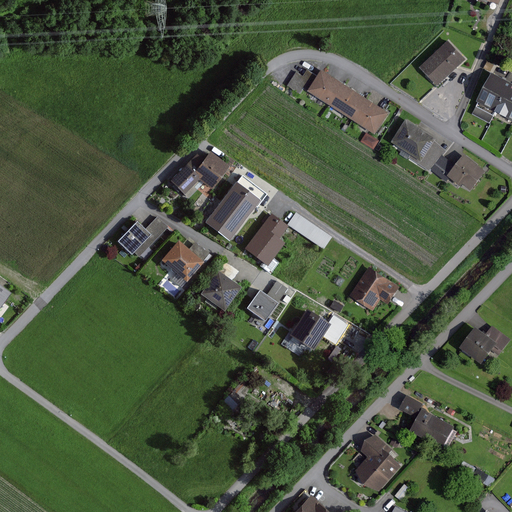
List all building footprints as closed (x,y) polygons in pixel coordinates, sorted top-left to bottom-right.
[(469,58),(454,42),(427,68),(443,84),(457,70),(469,58)] [(308,76),(301,71),(292,85),(305,93),(310,85),(315,89),(323,76),(312,69),(308,76)] [(337,103),(350,83),(328,69),(323,76),(315,89),(337,103)] [(511,83),(497,76),(485,100),(511,114),(511,83)] [(359,117),(372,97),(350,83),(337,103),(359,117)] [(372,97),(359,117),(381,131),(394,111),(372,97)] [(446,156),(451,150),(438,141),(441,138),(413,119),(398,140),(415,152),(412,157),(435,173),(437,170),(446,156)] [(368,129),(363,138),(376,145),(381,136),(368,129)] [(209,160),(201,153),(174,180),(188,194),(204,178),(216,187),(232,165),(215,152),(212,156),(209,160)] [(451,180),(455,176),(467,185),(469,182),(476,188),(489,171),(470,156),(461,168),(452,161),(446,156),(437,170),(451,180)] [(244,176),(209,222),(231,239),(266,193),(244,176)] [(335,237),(299,212),(292,223),(328,248),(335,237)] [(276,214),(251,247),(271,263),(289,240),(283,235),(291,225),(276,214)] [(141,221),(123,240),(136,253),(137,251),(142,256),(171,226),(161,216),(155,223),(149,228),(141,221)] [(183,241),(167,259),(191,279),(206,261),(193,249),(183,241)] [(208,262),(214,255),(199,242),(196,246),(193,249),(206,261),(208,262)] [(221,270),(222,271),(236,280),(239,275),(242,271),(227,260),(221,270)] [(375,268),(358,293),(379,307),(386,297),(394,302),(399,294),(404,287),(375,268)] [(236,280),(222,271),(207,292),(229,307),(244,286),(236,280)] [(0,312),(14,292),(0,282),(0,312)] [(264,289),(251,307),(269,320),(282,302),(264,289)] [(344,329),(312,309),(296,334),(318,347),(325,336),(335,342),(340,335),(344,329)] [(487,337),(476,328),(462,347),(482,362),(493,348),(500,353),(511,339),(495,327),(491,332),(487,337)] [(431,406),(414,396),(411,402),(407,408),(425,417),(429,410),(431,406)] [(459,426),(429,410),(425,417),(418,431),(448,447),(459,426)] [(369,450),(376,456),(358,475),(367,483),(370,480),(385,489),(406,467),(396,453),(398,451),(382,436),(376,442),(369,450)] [(332,511),(315,496),(300,511),(332,511)]
